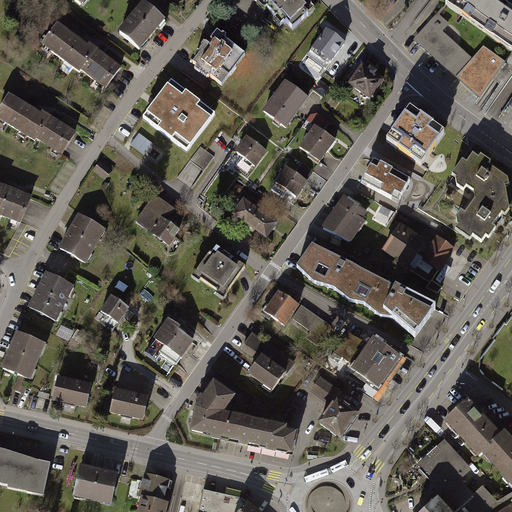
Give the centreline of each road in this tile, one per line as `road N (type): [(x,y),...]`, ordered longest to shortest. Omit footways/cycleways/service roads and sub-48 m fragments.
road 1 (residential): [(412,74),(158,429),(152,452)]
road 2 (residential): [(23,272),(105,136),(214,0)]
road 3 (secondary): [(0,417),(152,452)]
road 4 (residential): [(412,74),(511,153)]
